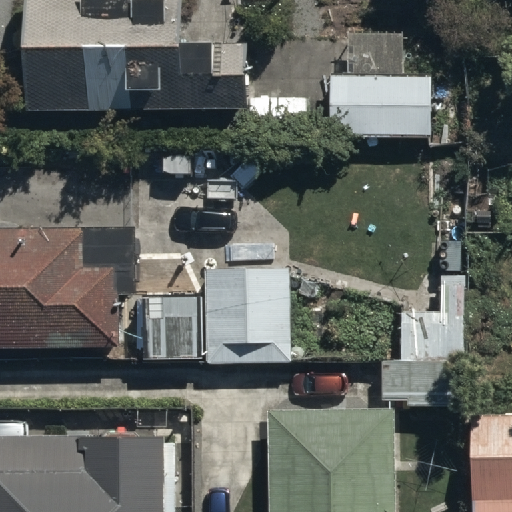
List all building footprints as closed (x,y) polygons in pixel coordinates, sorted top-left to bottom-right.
[(26,0),(25,100),(94,101),(189,103),(244,104),(245,63),(212,62),(212,31),(180,31),(180,0),(26,0)] [(353,69),(331,70),(331,132),(432,131),(431,69),(404,69),(404,27),(353,28),(353,69)] [(81,220),(0,220),(0,340),(115,340),(115,259),(81,259),(81,220)] [(290,263),(204,263),(204,288),(144,289),(145,351),(207,350),(207,358),(291,357),(290,263)] [(382,355),(382,392),(408,392),(408,400),(457,399),(456,356),(472,356),(471,270),(440,271),(440,305),(389,306),(390,354),(382,355)] [(394,511),(394,403),(270,405),(271,511),(394,511)] [(511,511),(511,408),(469,409),(471,511),(511,511)] [(77,431),(0,431),(0,511),(164,511),(164,423),(77,423),(77,431)]
